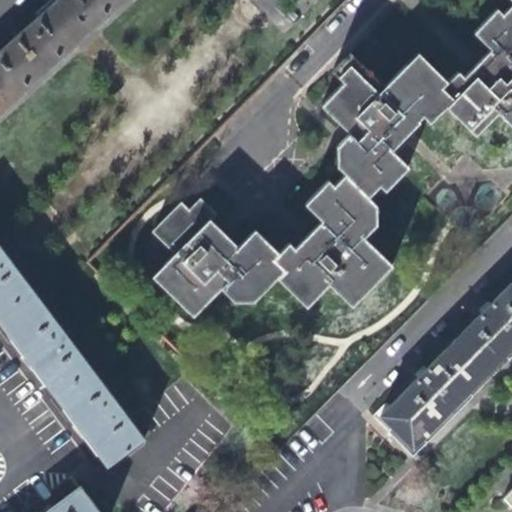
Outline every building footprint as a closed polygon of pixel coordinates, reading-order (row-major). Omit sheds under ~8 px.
[(120,0),(56,0),(55,1),(17,34),(45,66),(120,0)] [(511,1),(503,11),(496,5),(473,29),(490,46),(462,75),(456,69),(445,80),(441,111),(463,134),(470,140),(482,127),(493,116),(504,126),(511,134),(511,1)] [(0,104),(45,66),(17,34),(0,48),(0,104)] [(441,111),(445,80),(421,56),(415,50),(404,62),(382,84),(360,62),(348,51),(342,57),(330,70),(341,81),(320,103),(349,132),(337,145),(338,164),(346,171),(371,196),(377,190),(382,195),(405,172),(388,156),(416,127),(415,126),(419,121),(425,127),(441,111)] [(289,240),(278,251),(271,258),(284,271),(274,282),(297,305),(304,311),(315,299),(327,288),(338,299),(349,310),(355,304),(389,270),(361,242),(373,230),(372,210),(365,202),(371,196),(346,171),(334,183),(329,177),(305,202),(323,219),(295,247),(289,240)] [(271,258),(278,251),(254,227),(237,244),(209,219),(214,214),(198,198),(186,210),(179,203),(155,226),(150,232),(162,244),(174,255),(163,267),(152,278),(158,284),(193,318),(220,290),(233,303),(253,303),(274,282),(284,271),(271,258)] [(0,314),(34,290),(0,244),(0,314)] [(450,344),(481,374),(511,342),(511,281),(486,308),(450,344)] [(55,392),(89,363),(34,290),(0,314),(0,319),(24,351),(20,353),(25,360),(29,366),(33,363),(55,392)] [(481,374),(450,344),(415,379),(379,415),(410,445),(481,374)] [(125,411),(89,363),(55,392),(77,422),(73,424),(78,431),(83,438),(87,435),(108,464),(144,437),(125,411)] [(101,511),(81,485),(52,506),(49,502),(42,507),(37,511),(101,511)] [(511,505),(511,486),(503,496),(511,505)]
